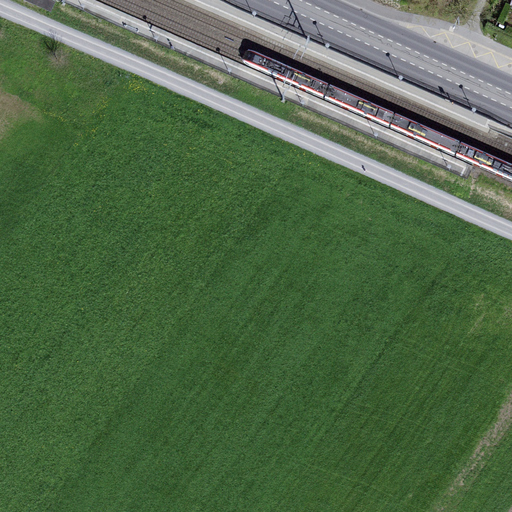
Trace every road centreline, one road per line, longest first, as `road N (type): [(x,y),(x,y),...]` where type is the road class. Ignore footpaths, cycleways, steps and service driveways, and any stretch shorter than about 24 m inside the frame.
road 1 (track): [(0,5),(511,231)]
road 2 (primary): [(296,0),(511,96)]
